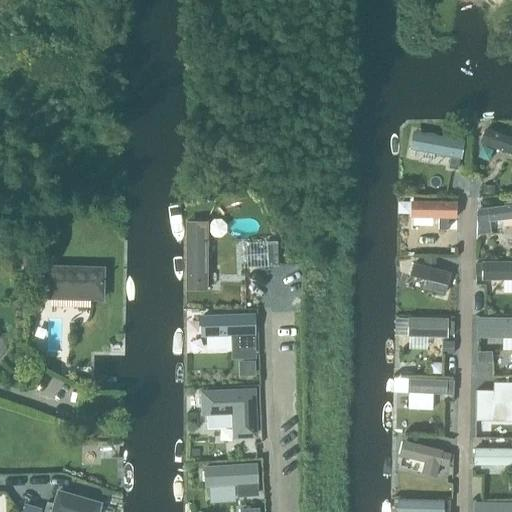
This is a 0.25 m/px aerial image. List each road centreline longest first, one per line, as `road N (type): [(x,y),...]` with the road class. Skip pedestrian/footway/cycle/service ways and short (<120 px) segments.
road 1 (residential): [(462,178),(459,511)]
road 2 (residential): [(278,511),(272,246)]
